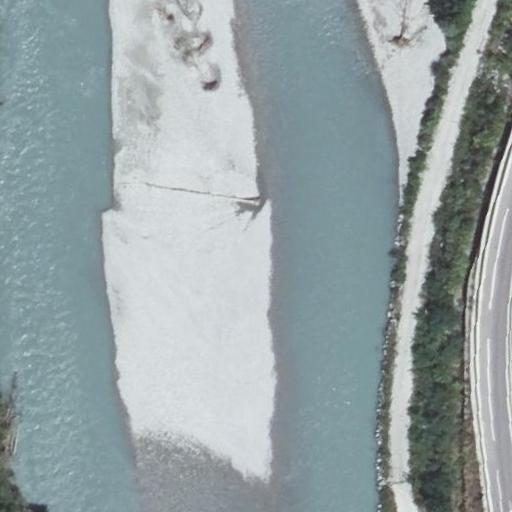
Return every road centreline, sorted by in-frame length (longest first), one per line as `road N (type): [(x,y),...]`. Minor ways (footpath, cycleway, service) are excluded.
road 1 (track): [(411,511),(402,489),(409,287),(478,0)]
road 2 (motorway): [(511,225),(498,318),(511,484)]
